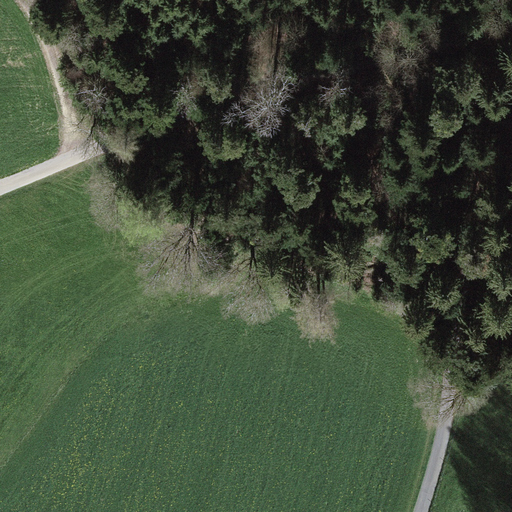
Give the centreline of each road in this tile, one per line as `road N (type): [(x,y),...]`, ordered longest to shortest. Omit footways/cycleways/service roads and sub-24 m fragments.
road 1 (unclassified): [(0,188),(234,96),(511,21)]
road 2 (track): [(34,0),(46,11),(85,156)]
